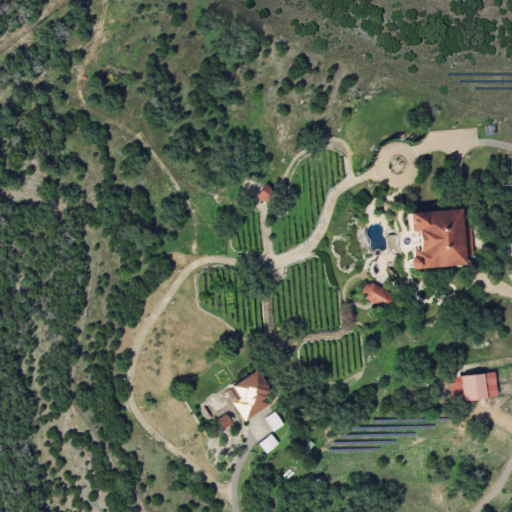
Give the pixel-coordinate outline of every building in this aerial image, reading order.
[(263,204),(272,193),(262,185),(253,196),(263,204)] [(405,213),(406,231),(412,231),(413,251),(406,251),(407,269),(461,265),(460,255),(471,255),(468,217),(457,217),(456,209),(405,213)] [(385,308),(392,294),(364,281),(357,295),(385,308)] [(243,421),(268,405),(262,395),(268,392),(254,370),(223,389),(243,421)] [(459,400),(494,398),(493,373),(458,374),(459,400)] [(447,377),(448,398),(459,398),(458,377),(447,377)] [(263,417),(269,431),(280,426),(274,412),(263,417)] [(230,423),(224,413),(214,420),(220,430),(230,423)] [(256,443),(263,453),(276,443),(269,434),(256,443)]
